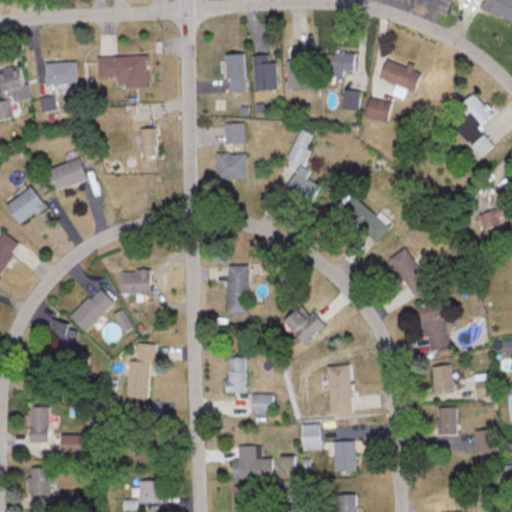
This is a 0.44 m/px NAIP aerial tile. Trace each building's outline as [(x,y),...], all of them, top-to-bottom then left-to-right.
[(99,77),(118,77),(118,87),(150,86),(149,54),(98,56),(99,77)] [(78,60),(46,62),(47,83),(79,82),(78,60)] [(12,91),(14,101),(30,98),(23,64),(0,69),(0,79),(3,94),(12,91)] [(42,111),(58,109),(56,95),(40,97),(42,111)] [(149,104),(133,104),(133,112),(150,111),(149,104)] [(230,142),(250,142),(250,122),(230,123),(230,142)] [(158,127),(141,127),(142,155),(158,155),(158,127)] [(55,188),(87,180),(82,158),(50,165),(55,188)] [(46,205),(32,185),(6,204),(20,224),(46,205)] [(0,272),(20,243),(3,231),(0,235),(0,272)] [(122,293),(152,293),(152,270),(122,269),(122,293)] [(87,330),(115,301),(99,286),(71,316),(87,330)] [(316,316),(307,307),(289,324),(308,344),(330,324),(319,313),(316,316)] [(79,330),(69,327),(71,322),(51,317),(48,331),(57,334),(52,352),(71,357),(79,330)] [(157,342),(138,342),(137,360),(129,359),(128,396),(150,396),(151,360),(156,360),(157,342)] [(279,412),(279,394),(257,394),(257,412),(279,412)] [(50,406),(31,405),(30,439),(49,439),(50,406)] [(83,452),(83,433),(62,433),(62,452),(83,452)] [(131,450),(132,461),(155,459),(154,450),(131,450)] [(238,459),(238,478),(277,477),(276,458),(238,459)] [(29,466),(29,507),(78,506),(78,490),(50,491),(49,466),(29,466)] [(140,501),(159,501),(158,479),(139,480),(140,501)] [(340,511),(360,511),(360,494),(340,495),(340,511)]
